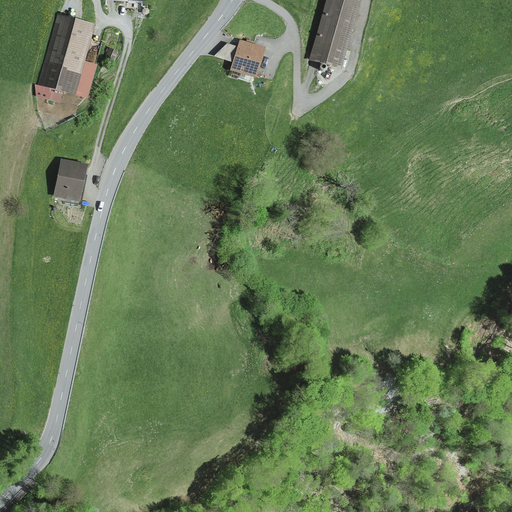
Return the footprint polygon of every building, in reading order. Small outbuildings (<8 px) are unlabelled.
[(359,0),(325,0),(311,59),(342,67),(359,0)] [(94,24),(57,14),(36,86),(63,93),(86,100),(96,65),(84,62),(94,24)] [(232,63),(230,70),(255,78),(265,49),(239,41),(237,48),(232,63)] [(214,57),(232,63),(237,48),(228,44),(214,57)] [(108,48),(105,57),(114,60),(118,51),(108,48)] [(63,93),(36,86),(35,85),(36,96),(60,103),(63,93)] [(88,165),(61,160),(53,197),(80,202),(88,165)]
